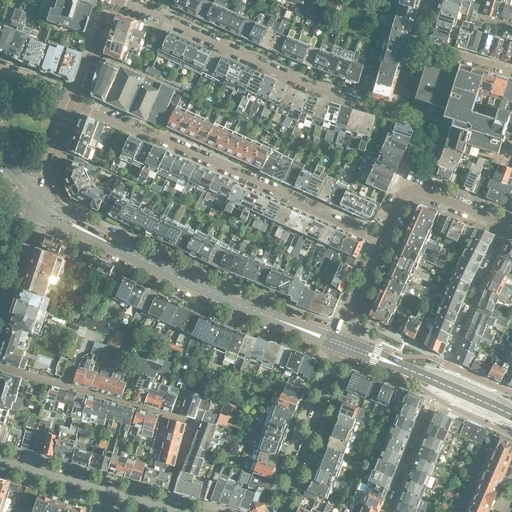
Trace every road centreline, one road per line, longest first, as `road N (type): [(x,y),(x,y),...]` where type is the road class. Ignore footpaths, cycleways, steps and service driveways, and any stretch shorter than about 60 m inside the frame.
road 1 (residential): [(417,45),(397,113),(321,89),(116,0)]
road 2 (residential): [(75,101),(378,241)]
road 3 (tertiary): [(332,341),(194,283),(38,202)]
road 4 (residential): [(511,393),(447,365),(509,227)]
road 5 (tertiary): [(511,416),(341,344)]
road 6 (residential): [(280,511),(341,344)]
road 7 (residential): [(0,328),(38,202)]
